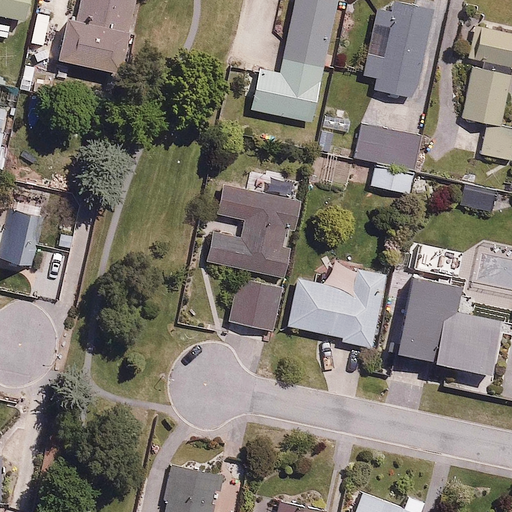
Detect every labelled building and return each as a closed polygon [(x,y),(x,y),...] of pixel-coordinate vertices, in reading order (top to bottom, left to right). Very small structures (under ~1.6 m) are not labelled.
[(0,0),(0,8),(25,13),(28,0),(0,0)] [(122,68),(134,0),(70,0),(60,57),(122,68)] [(336,0),(292,0),(278,67),(257,62),(248,104),(312,118),(336,0)] [(432,4),(411,0),(389,0),(386,19),(373,16),(362,71),(374,74),(372,85),(413,94),(432,4)] [(476,59),(465,114),(501,121),(511,67),(511,22),(477,15),(468,58),(476,59)] [(362,117),(354,154),(374,159),(369,181),(411,190),(424,130),(362,117)] [(221,212),(244,218),(240,232),(216,226),(208,257),(286,277),(295,243),(283,239),(287,224),(294,226),(301,200),(229,181),(221,212)] [(49,211),(0,199),(0,255),(36,264),(49,211)] [(372,343),(387,270),(355,264),(351,285),(300,274),(289,322),(342,333),(341,336),(372,343)] [(463,280),(416,269),(397,348),(490,370),(503,317),(457,306),(463,280)] [(283,284),(241,274),(230,317),(272,328),(283,284)] [(210,511),(219,472),(174,463),(164,511),(210,511)] [(419,511),(421,508),(360,486),(350,511),(419,511)] [(326,511),(327,508),(280,497),(276,511),(326,511)]
